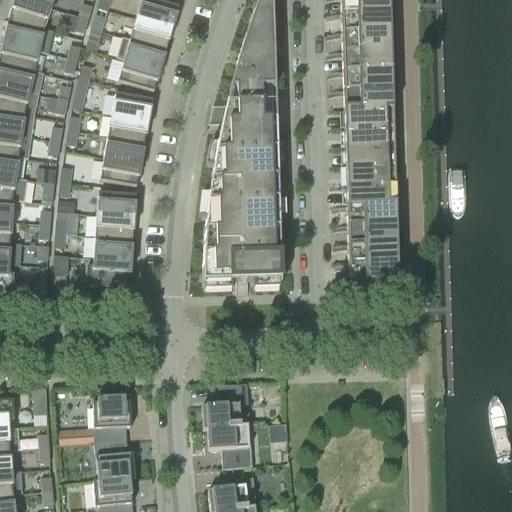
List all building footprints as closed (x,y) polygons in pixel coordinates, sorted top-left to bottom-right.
[(14,0),(14,2),(49,13),(53,0),(14,0)] [(270,0),(258,0),(255,9),(247,30),(237,62),(228,91),(231,91),(227,108),(227,133),(219,133),(214,155),(209,184),(206,206),(203,235),(201,263),(200,287),(279,284),(274,124),(270,124),(269,90),(273,90),(270,0)] [(388,16),(388,0),(338,0),(339,17),(388,16)] [(135,23),(171,33),(177,11),(142,1),(135,23)] [(43,34),(49,13),(14,2),(7,24),(43,34)] [(78,21),(87,24),(91,10),(82,8),(78,21)] [(339,17),(340,37),(389,35),(388,16),(339,17)] [(91,33),(101,35),(104,22),(95,19),(91,33)] [(87,24),(78,21),(74,35),(83,37),(87,24)] [(129,44),(165,54),(171,33),(135,23),(129,44)] [(43,34),(7,24),(2,47),(38,55),(43,34)] [(101,35),(91,33),(87,46),(97,49),(101,35)] [(390,54),(389,35),(340,37),(341,56),(390,54)] [(121,41),(116,62),(123,64),(159,75),(165,54),(129,44),(121,41)] [(0,68),(33,76),(38,55),(2,47),(0,54),(0,68)] [(70,49),(67,62),(76,65),(80,51),(70,49)] [(390,54),(341,56),(341,75),(390,73),(390,54)] [(76,65),(67,62),(63,76),(73,78),(76,65)] [(159,75),(123,64),(117,86),(152,96),(159,75)] [(0,68),(0,90),(28,97),(33,76),(0,68)] [(78,83),(87,85),(91,72),(81,69),(78,83)] [(391,93),(390,73),(341,75),(342,94),(391,93)] [(87,85),(78,83),(70,114),(80,116),(87,85)] [(57,103),(67,105),(70,91),(60,89),(57,103)] [(0,114),(32,120),(37,100),(28,97),(0,90),(0,114)] [(391,93),(342,94),(342,114),(391,112),(391,93)] [(147,127),(151,104),(114,98),(110,120),(147,127)] [(67,105),(57,103),(54,117),(64,119),(67,105)] [(392,131),(391,112),(342,114),(343,133),(392,131)] [(0,137),(29,142),(32,120),(0,114),(0,137)] [(70,120),(67,134),(77,136),(79,122),(70,120)] [(143,148),(147,127),(110,120),(106,141),(143,148)] [(49,145),(59,147),(61,133),(51,131),(49,145)] [(392,131),(343,133),(343,152),(393,151),(392,131)] [(77,136),(67,134),(65,148),(74,150),(77,136)] [(0,137),(0,159),(17,162),(26,163),(29,142),(0,137)] [(143,148),(106,141),(103,163),(139,169),(143,148)] [(59,147),(49,145),(47,159),(57,160),(59,147)] [(393,170),(393,151),(343,152),(344,171),(393,170)] [(0,159),(0,180),(14,183),(17,162),(0,159)] [(135,191),(139,169),(103,163),(99,185),(135,191)] [(393,170),(344,171),(345,190),(394,189),(393,170)] [(61,172),(59,186),(69,187),(71,173),(61,172)] [(45,173),(43,186),(53,188),(55,174),(45,173)] [(0,180),(0,203),(11,205),(14,183),(0,180)] [(53,188),(43,186),(41,201),(51,202),(53,188)] [(69,187),(59,186),(57,200),(67,201),(69,187)] [(394,208),(394,189),(345,190),(345,210),(394,208)] [(97,197),(96,219),(132,222),(134,200),(97,197)] [(0,225),(10,227),(11,205),(0,203),(0,225)] [(57,204),(56,214),(72,215),(73,205),(57,204)] [(394,208),(345,210),(346,229),(395,227),(394,208)] [(40,215),(39,229),(49,230),(50,216),(40,215)] [(56,217),(55,224),(65,225),(64,239),(74,240),(76,218),(56,217)] [(131,244),(132,222),(96,219),(94,241),(131,244)] [(64,239),(65,225),(55,224),(54,238),(64,239)] [(0,247),(8,248),(10,227),(0,225),(0,247)] [(395,247),(395,227),(346,229),(346,248),(395,247)] [(49,230),(39,229),(38,243),(48,244),(49,230)] [(63,253),(64,239),(54,238),(53,252),(63,253)] [(129,265),(131,244),(94,241),(92,263),(129,265)] [(0,269),(7,270),(8,248),(0,247),(0,269)] [(396,266),(395,247),(346,248),(347,267),(396,266)] [(37,250),(36,264),(46,264),(47,250),(37,250)] [(129,265),(92,263),(92,271),(86,271),(84,291),(111,293),(112,287),(128,288),(129,265)] [(396,266),(347,267),(347,288),(397,286),(396,266)] [(7,270),(0,269),(0,297),(11,299),(12,279),(7,278),(7,270)] [(33,304),(45,304),(46,278),(33,278),(33,304)] [(65,279),(52,279),(52,304),(65,303),(65,279)] [(32,394),(32,419),(46,419),(45,393),(32,394)] [(205,433),(248,430),(248,425),(246,400),(217,402),(218,409),(200,411),(202,434),(205,434),(205,433)] [(91,407),(93,447),(125,445),(125,432),(130,432),(129,406),(124,406),(124,402),(96,403),(96,407),(91,407)] [(7,425),(13,424),(11,404),(0,405),(0,433),(7,433),(7,425)] [(271,442),(286,441),(285,427),(270,428),(271,442)] [(205,433),(205,434),(207,456),(221,455),(222,472),(251,471),(248,430),(205,433)] [(91,431),(61,431),(61,444),(91,444),(91,431)] [(0,433),(0,455),(9,455),(19,454),(17,433),(7,433),(0,433)] [(38,453),(48,452),(47,438),(37,439),(38,453)] [(92,486),(133,483),(131,458),(126,458),(125,445),(93,447),(96,485),(92,485),(92,486)] [(49,466),(48,452),(38,453),(39,467),(49,466)] [(0,455),(0,476),(10,476),(9,455),(0,455)] [(0,499),(11,499),(10,476),(0,476),(0,499)] [(40,482),(41,496),(51,495),(50,481),(40,482)] [(251,511),(255,511),(252,482),(223,486),(224,493),(206,495),(208,511),(251,511)] [(99,511),(98,511),(131,511),(129,484),(134,484),(133,483),(92,486),(94,511),(99,511)] [(53,509),(51,495),(41,496),(43,510),(53,509)] [(0,511),(12,511),(11,499),(0,499),(0,511)]
